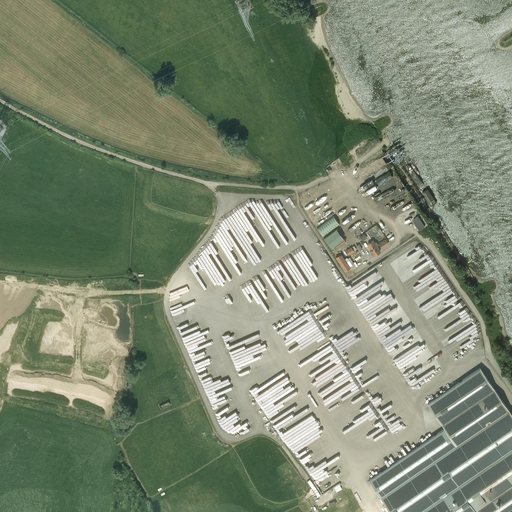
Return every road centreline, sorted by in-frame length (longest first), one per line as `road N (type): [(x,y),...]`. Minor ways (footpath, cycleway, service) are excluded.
road 1 (unclassified): [(328,177),(296,188),(172,174),(76,140),(0,101)]
road 2 (unclassified): [(511,390),(490,358),(481,322),(416,234)]
